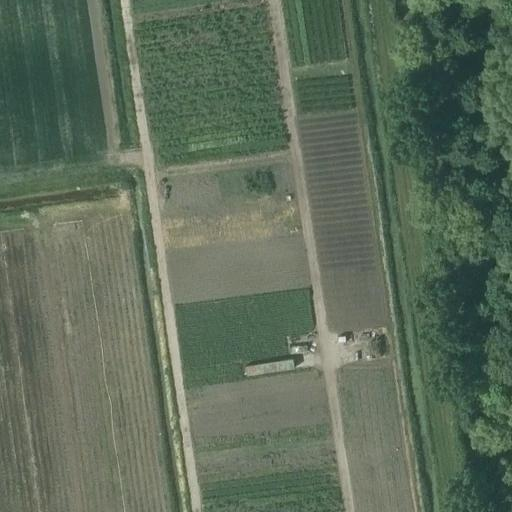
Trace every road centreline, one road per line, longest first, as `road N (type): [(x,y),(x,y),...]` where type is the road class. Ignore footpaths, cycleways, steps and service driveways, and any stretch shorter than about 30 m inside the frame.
road 1 (track): [(357,511),(275,0)]
road 2 (track): [(147,150),(199,511)]
road 3 (track): [(0,167),(147,150),(126,0)]
